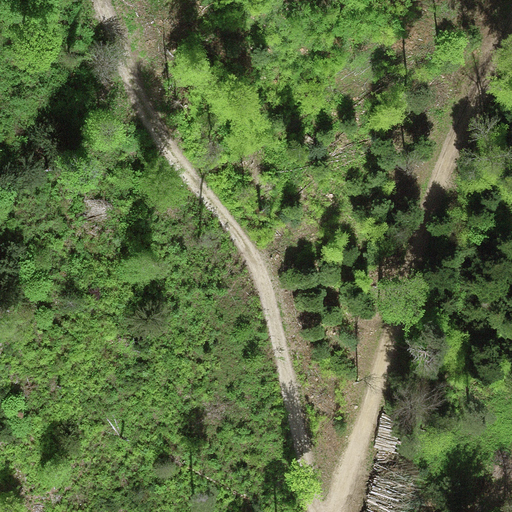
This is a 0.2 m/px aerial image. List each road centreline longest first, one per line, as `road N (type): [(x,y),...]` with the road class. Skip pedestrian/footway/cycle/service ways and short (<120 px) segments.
road 1 (track): [(319,511),(265,282),(115,0)]
road 2 (track): [(511,39),(438,189),(332,511)]
